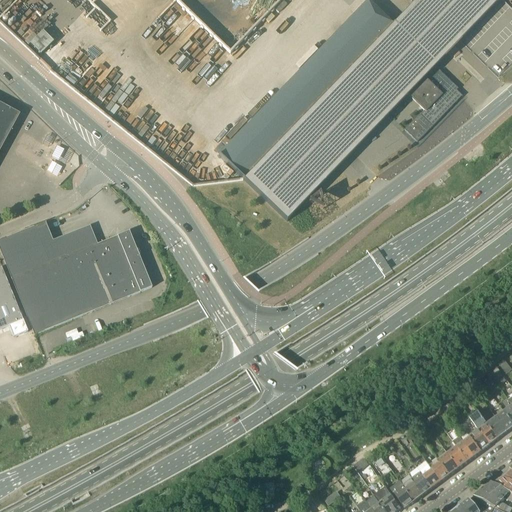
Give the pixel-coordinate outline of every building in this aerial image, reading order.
[(408,96),(425,112),(421,116),(420,115),(404,131),(417,143),(430,130),(427,126),(429,124),(432,127),(462,97),(451,87),(453,85),(439,71),(428,82),(426,81),(424,82),(423,81),(444,59),(445,60),(462,43),(460,42),(500,0),(418,0),(393,26),(368,1),(353,17),(334,0),(136,0),(257,116),(219,156),(244,180),(287,222),(347,160),(408,96)] [(40,56),(53,42),(42,32),(29,45),(40,56)] [(0,152),(20,115),(0,104),(0,152)] [(361,175),(370,183),(378,175),(373,169),(369,174),(366,170),(361,175)] [(49,265),(35,228),(35,227),(0,241),(0,251),(34,336),(152,289),(129,232),(49,265)] [(25,328),(25,327),(2,269),(0,269),(0,331),(16,325),(17,327),(21,329),(25,327),(25,328)] [(498,440),(486,423),(479,413),(471,419),(490,446),(498,440)] [(507,433),(511,429),(511,422),(505,413),(503,415),(497,419),(507,433)] [(482,452),(490,446),(471,419),(464,425),(466,427),(464,428),(472,439),(482,452)] [(498,440),(507,433),(497,419),(490,424),(488,421),(486,423),(498,440)] [(465,443),(464,444),(455,431),(448,435),(449,437),(468,463),(475,458),(465,443)] [(468,463),(449,437),(443,442),(451,454),(448,456),(459,470),(468,463)] [(481,452),(482,452),(472,439),(465,443),(475,458),(482,453),(481,452)] [(450,477),(459,470),(448,456),(439,463),(450,477)] [(405,510),(414,503),(404,489),(405,488),(382,458),(373,464),(396,495),(394,496),(405,510)] [(363,461),(355,467),(359,472),(367,466),(363,461)] [(427,463),(418,471),(432,490),(441,484),(430,469),(431,469),(427,463)] [(450,477),(439,463),(431,469),(430,469),(441,484),(450,477)] [(423,497),(432,490),(418,471),(410,476),(414,482),(413,482),(423,497)] [(511,473),(511,474),(510,471),(502,478),(502,479),(511,484),(511,473)] [(511,484),(502,479),(492,485),(511,495),(511,484)] [(398,511),(402,510),(382,483),(380,480),(368,489),(378,502),(380,505),(385,511),(398,511)] [(413,482),(405,488),(404,489),(414,503),(423,497),(413,482)] [(511,501),(511,495),(492,485),(490,484),(481,491),(491,496),(489,499),(497,503),(498,502),(502,499),(506,501),(507,499),(511,501)] [(372,511),(385,511),(380,505),(378,502),(368,489),(360,495),(359,495),(366,503),(371,509),(372,511)] [(472,498),(478,501),(478,500),(500,511),(509,511),(510,509),(506,507),(506,506),(498,502),(497,503),(489,499),(491,496),(481,491),(472,498)] [(338,492),(324,499),(328,505),(341,498),(338,492)] [(350,498),(360,511),(372,511),(371,509),(366,503),(359,495),(360,495),(358,493),(350,498)] [(461,511),(476,511),(472,506),(468,500),(458,508),(461,511)] [(500,511),(478,500),(478,501),(475,503),(476,504),(487,511),(500,511)] [(487,511),(476,504),(475,503),(472,506),(476,511),(487,511)]
